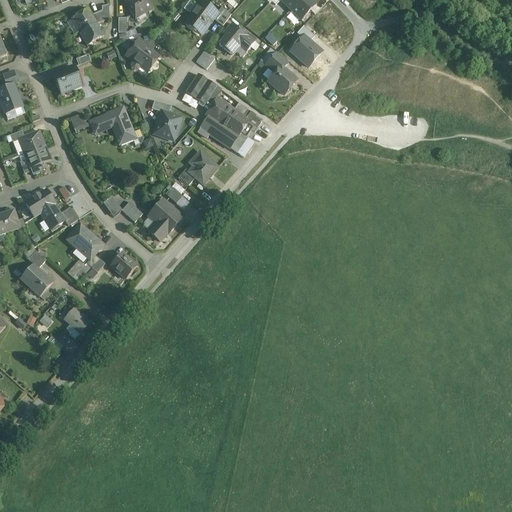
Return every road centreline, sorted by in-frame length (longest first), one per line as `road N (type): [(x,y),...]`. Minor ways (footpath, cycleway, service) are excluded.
road 1 (residential): [(342,0),(369,25),(160,269)]
road 2 (residential): [(160,269),(0,453)]
road 3 (track): [(306,103),(511,141)]
road 4 (residential): [(160,269),(70,173)]
road 5 (residential): [(167,96),(133,86),(48,116)]
